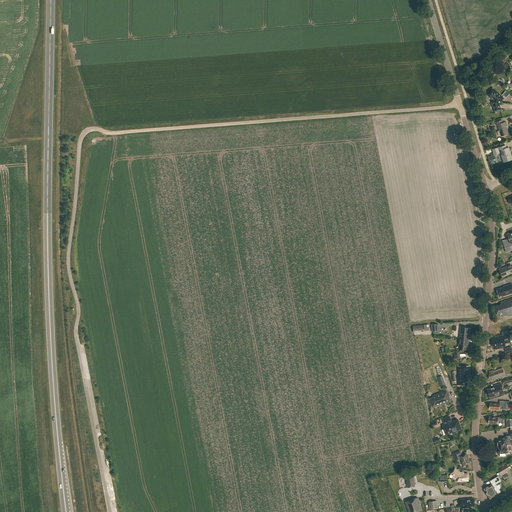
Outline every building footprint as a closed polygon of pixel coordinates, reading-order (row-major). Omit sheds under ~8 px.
[(504,98),(493,88),(488,94),(494,99),(492,102),(495,112),(502,110),(499,103),(504,98)] [(507,99),(511,94),(507,91),(503,95),(507,99)] [(499,135),(501,136),(505,135),(507,135),(507,134),(509,134),(505,122),(503,123),(502,120),(495,122),(496,125),(498,125),(499,131),(498,131),(498,133),(499,135)] [(501,153),(504,163),(511,160),(511,158),(509,148),(506,148),(506,145),(493,149),(494,155),(501,153)] [(505,248),(511,245),(511,232),(507,234),(509,240),(507,240),(507,239),(506,239),(503,241),(502,240),(502,241),(505,248)] [(511,272),(511,267),(511,265),(499,270),(502,277),(511,272)] [(511,285),(511,283),(503,286),(503,287),(496,289),(498,296),(502,295),(503,296),(511,292),(511,285)] [(501,304),(495,306),(498,316),(500,315),(501,317),(511,313),(511,298),(504,301),(504,302),(500,303),(501,304)] [(459,338),(468,339),(470,328),(461,327),(459,338)] [(509,336),(498,338),(492,339),(492,340),(491,340),(493,347),(495,347),(495,350),(503,348),(503,347),(505,346),(505,344),(506,343),(510,343),(509,336)] [(458,349),(467,350),(468,339),(459,338),(458,349)] [(458,366),(458,385),(468,385),(468,382),(471,382),(470,366),(458,366)] [(488,372),(489,374),(488,375),(489,379),(491,379),(491,380),(505,376),(503,368),(493,371),(493,370),(488,372)] [(501,384),(495,386),(496,387),(487,390),(489,398),(499,395),(504,394),(501,384)] [(447,391),(433,396),(434,398),(429,399),(432,407),(436,405),(437,407),(451,401),(447,391)] [(509,410),(509,402),(506,401),(500,401),(500,404),(494,404),(490,404),(490,409),(494,409),(499,410),(499,409),(505,410),(505,409),(509,410)] [(444,429),(446,429),(448,434),(461,429),(459,422),(456,423),(453,422),(452,422),(450,417),(443,419),(445,425),(443,426),(444,429)] [(496,449),(496,451),(497,452),(498,452),(498,453),(500,453),(500,457),(505,456),(505,453),(507,453),(507,444),(511,444),(511,445),(511,436),(506,436),(507,438),(501,438),(501,440),(497,441),(497,448),(496,449)] [(459,451),(453,453),(456,461),(461,459),(463,466),(470,463),(466,454),(460,456),(460,455),(461,454),(461,455),(459,451)] [(497,470),(501,476),(506,473),(506,472),(510,470),(507,465),(497,470)] [(457,478),(457,481),(468,481),(468,474),(463,474),(463,473),(460,473),(455,469),(451,474),(457,478)] [(406,479),(407,488),(415,486),(414,477),(406,479)] [(496,484),(501,481),(498,477),(490,481),(492,484),(484,489),(490,499),(498,494),(500,492),(496,484)] [(405,503),(408,511),(418,511),(422,511),(418,499),(405,503)] [(460,500),(460,507),(470,507),(474,507),(473,499),(460,500)] [(437,508),(436,501),(428,502),(429,509),(437,508)]
